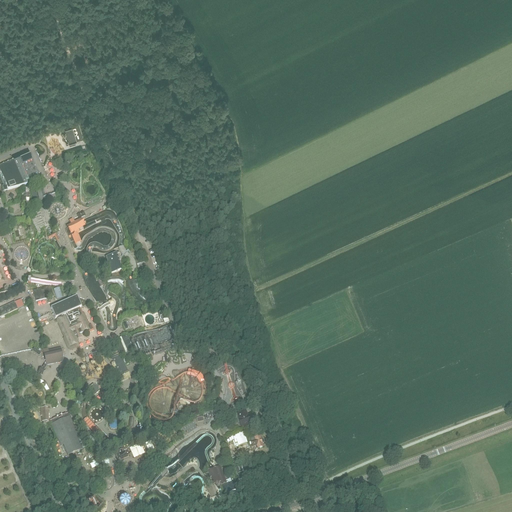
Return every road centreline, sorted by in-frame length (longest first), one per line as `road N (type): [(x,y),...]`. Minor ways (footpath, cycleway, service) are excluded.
road 1 (unclassified): [(301,502),(257,375),(242,359),(198,349),(180,334),(128,208)]
road 2 (track): [(45,421),(55,458),(80,471),(73,483),(58,479),(39,417),(22,396),(38,384),(44,407)]
road 3 (tertiary): [(301,502),(511,423)]
road 4 (track): [(115,170),(49,0)]
road 5 (unclassified): [(59,511),(0,376)]
